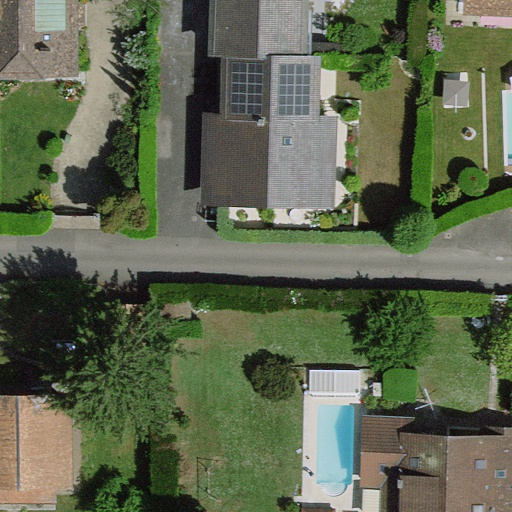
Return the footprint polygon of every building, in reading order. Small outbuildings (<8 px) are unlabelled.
[(72,0),(0,0),(0,75),(72,76),(72,0)] [(206,111),(204,201),(335,204),(337,110),(316,110),(318,49),(304,48),(305,0),(210,0),(209,52),(223,52),(222,111),(206,111)] [(511,0),(473,0),(473,11),(511,12),(511,0)] [(65,390),(0,390),(0,491),(66,491),(65,390)] [(511,511),(511,435),(448,434),(446,511),(511,511)]
